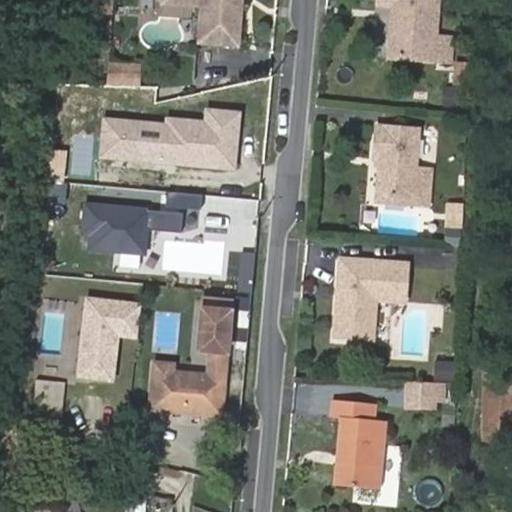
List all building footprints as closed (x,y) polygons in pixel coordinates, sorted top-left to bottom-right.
[(242,0),(201,0),(198,35),(239,38),(242,0)] [(439,0),(381,0),(381,3),(395,4),(391,54),(436,57),(439,0)] [(137,39),(112,38),(110,58),(135,59),(137,39)] [(101,119),(97,158),(237,171),(242,111),(205,107),(203,120),(163,116),(163,124),(101,119)] [(380,122),(377,157),(383,157),(380,190),(415,192),(414,200),(431,202),(434,166),(417,165),(420,125),(380,122)] [(415,192),(380,190),(379,198),(414,200),(415,192)] [(184,210),(82,201),(80,236),(89,237),(87,251),(148,256),(150,229),(182,232),(184,210)] [(462,203),(445,203),(445,240),(462,240),(462,203)] [(161,240),(160,273),(224,275),(224,242),(161,240)] [(338,319),(374,323),(377,292),(406,295),(410,259),(342,254),(340,288),(345,289),(344,303),(339,303),(338,319)] [(141,302),(85,296),(77,379),(114,382),(119,339),(137,340),(141,302)] [(200,297),(199,309),(229,312),(230,300),(200,297)] [(229,312),(199,309),(196,349),(209,350),(207,375),(173,372),(173,364),(154,363),(150,409),(220,414),(229,312)] [(373,334),(374,323),(338,319),(337,331),(373,334)] [(435,360),(435,376),(439,376),(456,376),(457,361),(435,360)] [(511,370),(486,370),(485,439),(511,439),(511,370)] [(435,376),(415,376),(413,403),(438,404),(439,376),(435,376)] [(62,383),(37,381),(32,427),(58,430),(62,383)] [(342,415),(338,450),(343,451),(342,461),(337,460),(336,478),(380,484),(387,418),(376,416),(377,401),(334,396),(332,414),(342,415)] [(78,511),(76,500),(34,509),(34,511),(78,511)]
